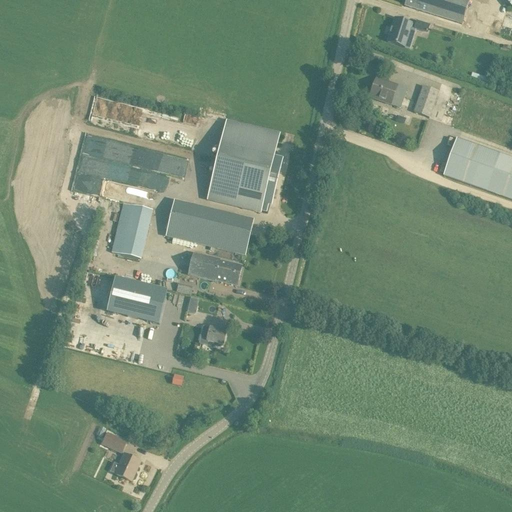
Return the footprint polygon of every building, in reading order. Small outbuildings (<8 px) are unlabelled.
[(406,0),(405,7),(461,25),(469,0),(406,0)] [(404,48),(411,24),(394,19),(387,42),(404,48)] [(501,21),(497,34),(505,37),(509,24),(501,21)] [(426,32),(428,26),(416,22),(414,29),(426,32)] [(376,80),(370,97),(392,105),(391,106),(400,110),(407,90),(398,87),(399,86),(390,83),(389,85),(376,80)] [(438,93),(422,88),(413,114),(429,119),(438,93)] [(126,112),(123,127),(134,130),(137,114),(126,112)] [(207,200),(260,213),(279,136),(226,123),(207,200)] [(84,153),(80,173),(118,180),(122,161),(105,158),(107,149),(114,150),(114,147),(108,146),(109,140),(90,137),(87,150),(92,151),(91,154),(84,153)] [(511,201),(511,159),(457,140),(443,177),(511,201)] [(166,237),(245,256),(253,222),(175,203),(166,237)] [(152,211),(132,207),(123,204),(111,253),(140,260),(152,211)] [(219,260),(193,254),(187,276),(214,282),(214,281),(236,287),(241,267),(219,261),(219,260)] [(115,280),(107,313),(159,325),(167,292),(115,280)] [(209,328),(209,331),(202,329),(199,344),(206,346),(207,342),(212,344),(214,347),(219,348),(222,346),(223,346),(226,332),(209,328)] [(122,454),(127,443),(108,434),(103,446),(122,454)] [(136,474),(135,474),(140,462),(124,455),(115,475),(131,482),(132,481),(133,482),(135,481),(137,477),(136,474)]
